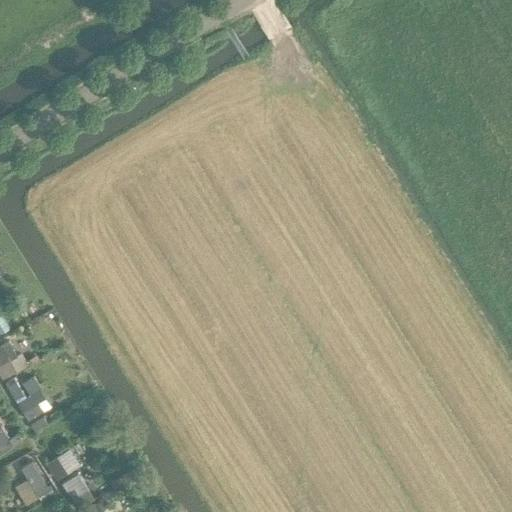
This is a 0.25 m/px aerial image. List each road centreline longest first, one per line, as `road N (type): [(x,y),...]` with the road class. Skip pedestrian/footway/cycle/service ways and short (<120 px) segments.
road 1 (track): [(298,511),(281,34),(257,0)]
road 2 (tertiary): [(0,149),(239,0)]
